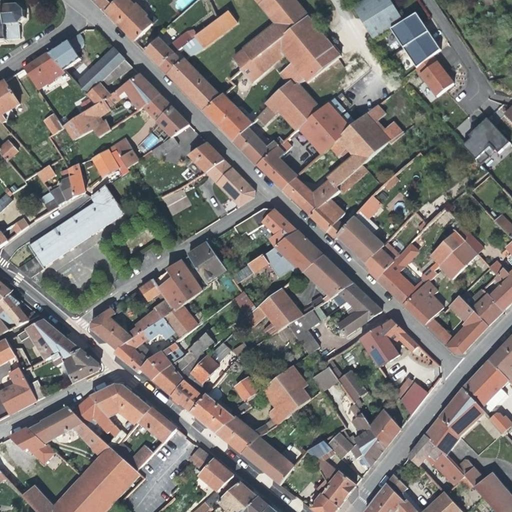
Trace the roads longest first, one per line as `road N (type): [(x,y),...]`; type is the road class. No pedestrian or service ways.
road 1 (residential): [(81,3),(269,192)]
road 2 (residential): [(269,192),(462,374)]
road 3 (residential): [(71,328),(269,192)]
road 4 (residential): [(297,511),(118,370)]
road 5 (residential): [(462,374),(354,511)]
road 6 (residential): [(118,370),(0,431)]
road 7 (residential): [(427,0),(482,81),(481,98),(469,108)]
